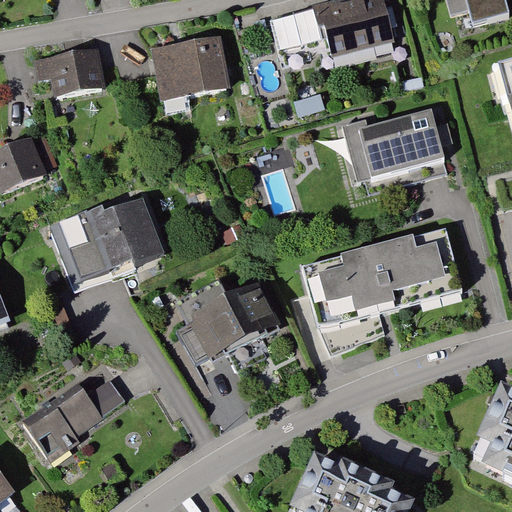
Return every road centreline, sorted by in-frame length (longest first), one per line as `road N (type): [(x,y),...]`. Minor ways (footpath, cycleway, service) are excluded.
road 1 (residential): [(150,511),(299,421),(414,373),(511,344)]
road 2 (residential): [(0,41),(249,0)]
